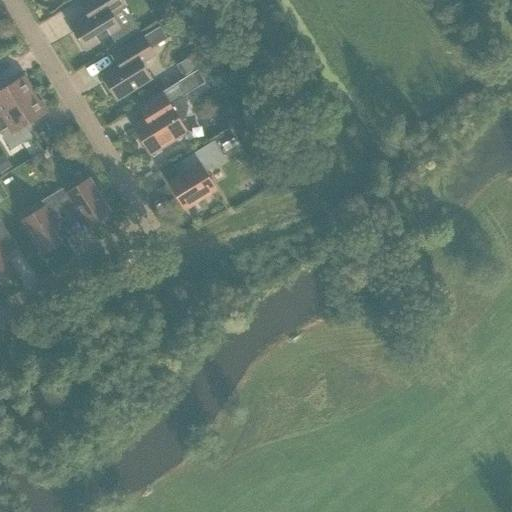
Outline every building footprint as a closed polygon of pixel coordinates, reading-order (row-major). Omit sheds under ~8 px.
[(84,0),(92,12),(71,25),(76,32),(74,33),(80,43),(82,42),(86,49),(110,35),(116,45),(139,30),(121,2),(120,0),(84,0)] [(151,79),(142,63),(155,55),(151,48),(166,39),(159,27),(143,37),(143,36),(117,52),(123,62),(102,75),(117,100),(151,79)] [(0,113),(1,115),(36,93),(24,74),(3,88),(0,83),(0,113)] [(187,76),(179,81),(181,85),(185,91),(186,93),(194,88),(187,76)] [(137,107),(144,119),(133,126),(141,139),(142,139),(151,154),(187,132),(180,121),(185,117),(188,105),(182,96),(186,93),(185,91),(181,85),(179,81),(137,107)] [(36,93),(1,115),(8,126),(0,131),(11,149),(33,136),(26,125),(48,112),(36,93)] [(205,172),(225,160),(213,141),(182,160),(188,170),(169,182),(185,208),(216,189),(205,172)] [(52,194),(66,217),(81,208),(92,224),(110,212),(89,178),(66,192),(63,187),(52,194)] [(66,217),(52,194),(41,201),(44,206),(21,220),(42,255),(61,243),(51,227),(66,217)] [(2,257),(18,247),(0,219),(0,280),(12,273),(2,257)]
